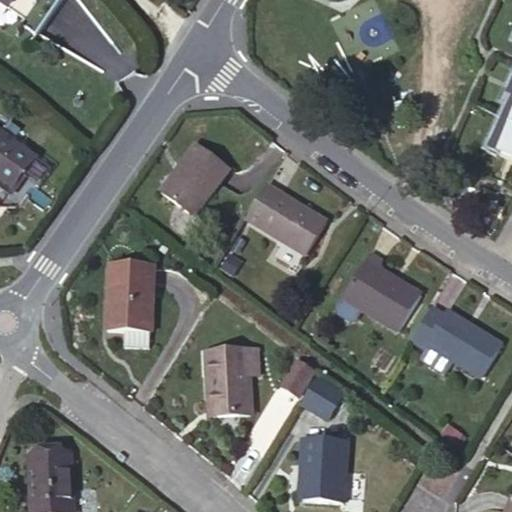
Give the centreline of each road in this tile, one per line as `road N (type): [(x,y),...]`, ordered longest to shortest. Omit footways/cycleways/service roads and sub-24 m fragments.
road 1 (residential): [(511,275),(195,51)]
road 2 (residential): [(195,51),(22,306)]
road 3 (residential): [(211,511),(18,344)]
road 4 (unknown): [(439,506),(446,475),(430,455),(312,359)]
